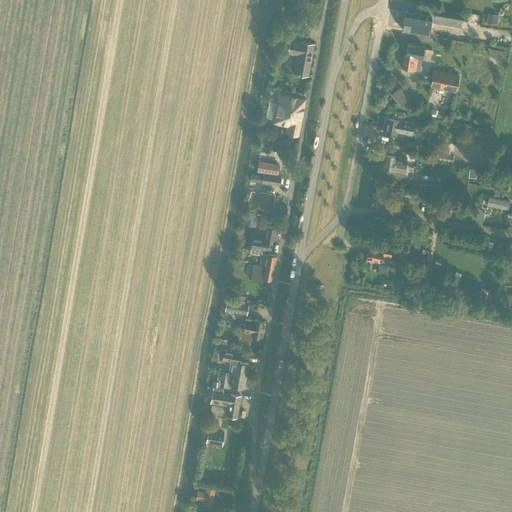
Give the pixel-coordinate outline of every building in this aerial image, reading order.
[(406,17),(404,27),(422,30),(425,12),(407,9),(405,17),(406,17)] [(465,14),(437,9),(435,17),(463,22),(465,14)] [(487,23),(497,24),(498,15),(488,14),(487,23)] [(297,54),(294,72),(309,75),(314,44),(290,39),(288,53),(297,54)] [(404,55),(402,67),(417,70),(420,70),(421,65),(422,58),(424,46),(408,43),(406,55),(404,55)] [(506,50),(490,47),(489,55),(495,56),(499,61),(503,62),(506,50)] [(459,74),(434,69),(430,87),(456,92),(459,74)] [(267,86),(265,92),(273,94),(275,87),(267,86)] [(400,88),(393,94),(395,97),(403,91),(400,88)] [(306,99),(280,94),(274,120),(282,122),(281,124),(288,126),(287,133),(299,135),(306,99)] [(412,135),(414,123),(387,118),(384,132),(397,135),(398,133),(412,135)] [(390,140),(389,146),(399,148),(400,141),(390,140)] [(413,143),(412,150),(420,152),(421,145),(413,143)] [(396,156),(391,155),(386,154),(383,168),(388,169),(387,174),(404,177),(407,161),(407,159),(396,157),(396,156)] [(280,163),(259,161),(258,172),(279,174),(280,163)] [(470,168),(469,175),(477,176),(478,169),(470,168)] [(262,174),(252,173),(251,181),(261,182),(262,174)] [(280,186),(281,178),(263,175),(262,183),(280,186)] [(420,184),(419,191),(430,194),(432,186),(420,184)] [(489,197),(488,204),(509,209),(510,201),(489,197)] [(393,211),(393,206),(394,201),(378,198),(376,208),(393,211)] [(390,220),(379,218),(375,217),(372,230),(388,233),(393,234),(393,232),(399,233),(400,223),(390,221),(390,220)] [(267,254),(269,255),(270,251),(272,240),(275,241),(277,228),(267,226),(265,238),(253,237),(251,253),(260,254),(260,251),(262,252),(262,254),(267,255),(267,254)] [(369,247),(367,259),(381,262),(380,267),(388,268),(390,256),(391,257),(393,244),(388,243),(387,246),(384,245),(383,250),(369,247)] [(404,248),(401,247),(398,246),(396,257),(402,258),(404,248)] [(278,256),(269,255),(267,254),(267,255),(265,266),(254,264),(251,281),(263,283),(263,279),(274,280),(278,256)] [(420,281),(422,272),(409,270),(408,279),(420,281)] [(246,291),(234,290),(233,299),(245,300),(246,291)] [(247,313),(249,305),(233,302),(232,305),(227,304),(226,309),(247,313)] [(241,329),(239,341),(251,343),(252,337),(263,339),(266,322),(255,320),(246,319),(244,329),(241,329)] [(219,346),(226,347),(228,340),(221,339),(219,346)] [(224,349),(222,359),(223,360),(231,361),(229,372),(233,373),(246,375),(248,363),(242,362),(238,362),(239,358),(240,358),(240,355),(241,352),(230,350),(224,349)] [(244,387),(246,375),(233,373),(231,385),(244,387)] [(223,389),(223,385),(224,383),(212,380),(211,386),(214,387),(223,389)] [(223,389),(214,387),(212,397),(211,403),(229,406),(227,415),(238,417),(242,395),(231,393),(231,394),(223,392),(223,389)] [(209,430),(207,442),(223,445),(225,433),(209,430)] [(204,501),(203,504),(213,506),(216,488),(206,487),(205,491),(204,501)]
